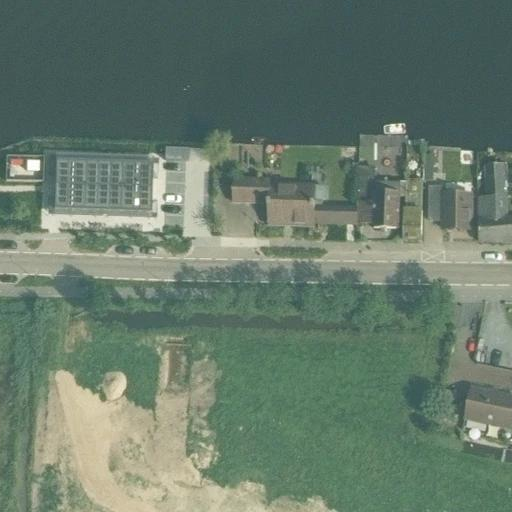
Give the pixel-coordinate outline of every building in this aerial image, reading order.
[(164,150),(163,162),(188,164),(188,151),(164,150)] [(54,164),(53,213),(149,215),(151,167),(54,164)] [(487,198),(479,199),(479,244),(495,245),(499,245),(511,245),(511,219),(507,219),(507,166),(486,167),(487,198)] [(357,209),(357,224),(373,225),(373,230),(399,230),(400,201),(400,196),(400,186),(400,185),(374,184),(374,171),(358,171),(357,209)] [(357,226),(357,224),(357,209),(325,208),(325,188),(312,188),(312,187),(270,186),(270,181),(233,180),(233,203),(269,204),(268,227),(314,228),(314,225),(357,226)] [(406,196),(405,196),(404,243),(421,243),(422,212),(423,182),(406,181),(406,196)] [(429,223),(443,223),(443,231),(471,231),(471,197),(445,196),(445,189),(429,188),(429,223)] [(465,421),(511,431),(511,424),(511,398),(472,390),(465,421)]
